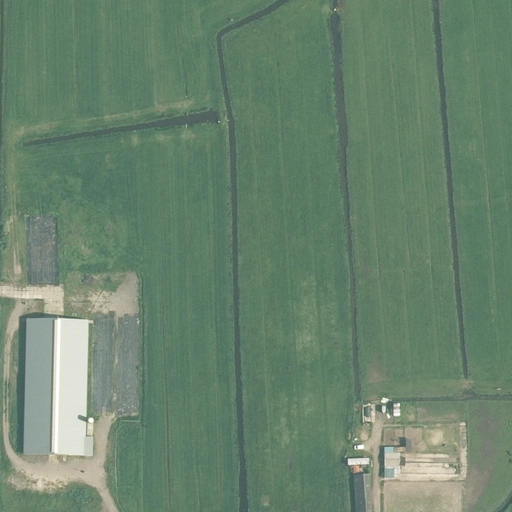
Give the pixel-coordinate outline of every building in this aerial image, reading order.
[(24,455),(83,456),(83,437),(86,320),(27,319),(24,455)] [(375,420),(375,403),(363,403),(364,420),(375,420)] [(83,437),(83,456),(92,456),(92,437),(83,437)] [(400,473),(400,467),(400,453),(384,453),(384,478),(393,478),(394,473),(400,473)] [(370,511),(368,475),(353,475),(355,511),(370,511)]
